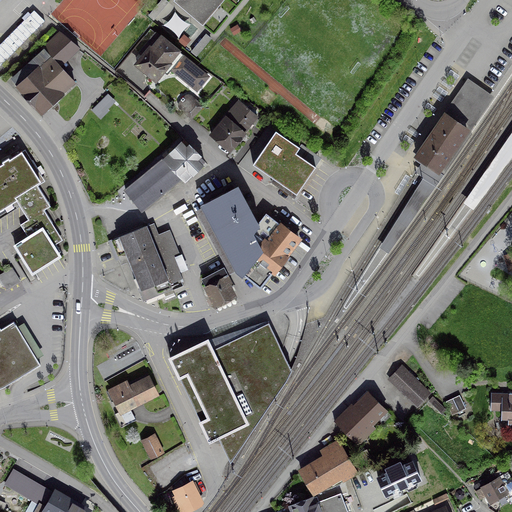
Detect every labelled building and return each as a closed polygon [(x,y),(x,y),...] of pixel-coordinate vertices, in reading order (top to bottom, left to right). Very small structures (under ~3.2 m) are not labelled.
[(165,0),(162,0),(149,15),(154,19),(168,2),(165,0)] [(174,0),(174,1),(198,21),(214,1),(219,5),(223,0),(174,0)] [(81,49),(60,31),(43,49),(51,57),(61,67),(81,49)] [(156,79),(179,51),(161,37),(156,34),(141,51),(145,54),(137,64),(156,79)] [(192,51),(196,55),(211,38),(206,34),(192,51)] [(61,67),(51,57),(43,49),(11,79),(17,86),(15,88),(42,116),(65,95),(64,94),(76,83),(61,67)] [(180,61),(174,68),(197,88),(207,76),(185,59),(182,63),(180,61)] [(457,97),(478,112),(488,97),(467,82),(457,97)] [(116,101),(108,94),(91,110),(101,120),(110,111),(108,109),(116,101)] [(191,95),(188,95),(181,100),(179,103),(179,106),(180,108),(192,118),(202,106),(191,95)] [(445,116),(468,132),(474,121),(478,112),(457,97),(445,116)] [(225,117),(243,133),(257,116),(239,101),(225,117)] [(434,169),(440,172),(468,132),(445,116),(417,156),(434,169)] [(226,122),(214,136),(229,149),(243,133),(225,117),(223,119),(226,122)] [(311,152),(315,147),(297,135),(294,140),(275,127),(263,144),(266,146),(256,160),(276,174),(271,181),(294,197),(321,159),(311,152)] [(511,133),(464,203),(473,209),(511,153),(511,133)] [(164,159),(126,190),(142,210),(183,177),(185,179),(192,173),(193,174),(202,165),(201,164),(204,161),(183,140),(164,159)] [(14,196),(26,215),(44,204),(31,183),(38,178),(22,152),(9,159),(9,158),(3,162),(3,163),(0,165),(0,205),(10,200),(9,198),(14,196)] [(425,183),(379,249),(387,254),(433,189),(425,183)] [(260,287),(299,238),(266,213),(257,225),(237,188),(204,206),(238,269),(260,287)] [(54,234),(40,212),(21,224),(29,237),(16,245),(33,272),(59,255),(51,243),(56,240),(53,235),(54,234)] [(172,287),(170,283),(183,278),(180,271),(182,270),(176,257),(178,256),(171,239),(174,238),(171,232),(152,240),(146,226),(109,241),(117,259),(128,255),(145,296),(154,292),(155,294),(172,287)] [(12,267),(0,274),(0,276),(7,289),(20,281),(12,267)] [(224,268),(203,279),(216,303),(233,294),(228,284),(232,282),(224,268)] [(0,387),(3,387),(40,364),(14,321),(0,329),(0,387)] [(245,441),(287,380),(292,370),(269,322),(213,349),(208,339),(170,357),(210,440),(218,436),(220,441),(235,435),(243,422),(252,428),(244,440),(245,441)] [(429,393),(401,366),(389,378),(417,406),(429,393)] [(121,426),(136,419),(130,407),(157,394),(149,377),(129,386),(127,382),(107,392),(112,401),(115,399),(121,411),(115,414),(121,426)] [(501,419),(508,419),(508,429),(511,428),(511,392),(510,393),(509,399),(503,399),(503,393),(491,393),(491,409),(502,410),(501,419)] [(382,422),(390,414),(370,394),(356,408),(353,406),(337,422),(358,444),(375,428),(370,423),(376,416),(382,422)] [(460,395),(446,401),(452,414),(466,408),(460,395)] [(143,440),(151,457),(162,451),(154,435),(143,440)] [(330,457),(303,473),(314,491),(341,475),(344,480),(358,473),(339,440),(324,448),(330,457)] [(374,463),(368,451),(355,457),(361,470),(374,463)] [(389,471),(378,476),(386,493),(420,477),(412,460),(402,465),(400,462),(387,468),(389,471)] [(33,499),(40,486),(14,471),(6,484),(33,499)] [(497,477),(497,478),(476,491),(480,498),(487,494),(490,501),(506,492),(509,497),(511,495),(511,479),(507,471),(497,477)] [(198,490),(194,483),(177,492),(179,495),(175,497),(177,501),(174,503),(177,510),(184,506),(185,509),(200,501),(195,492),(198,490)] [(54,491),(53,493),(40,486),(33,499),(25,511),(87,511),(88,510),(54,491)] [(277,511),(346,511),(340,495),(319,503),(316,497),(277,511)]
